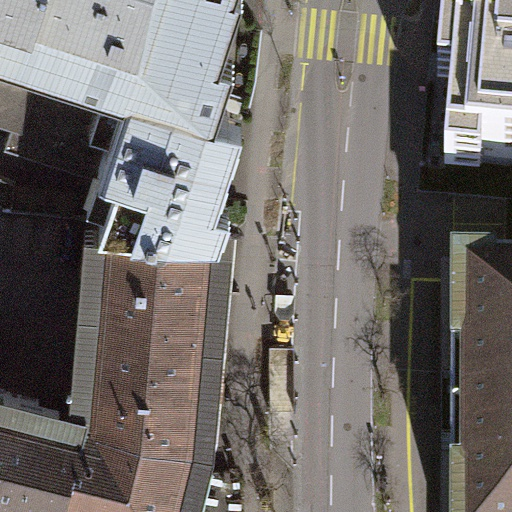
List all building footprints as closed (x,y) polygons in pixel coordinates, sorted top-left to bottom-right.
[(0,0),(0,43),(35,55),(105,78),(107,72),(201,103),(215,107),(216,106),(234,51),(220,47),(235,0),(0,0)] [(458,46),(442,44),(438,92),(453,93),(445,178),(480,181),(482,160),(511,163),(511,10),(493,0),(488,0),(460,16),(458,46)] [(106,200),(99,220),(220,231),(229,201),(216,197),(243,115),(216,106),(215,107),(201,103),(107,72),(105,78),(35,55),(5,143),(113,179),(106,200)] [(85,375),(206,385),(220,231),(99,220),(85,375)] [(511,511),(511,279),(454,280),(453,511),(511,511)] [(201,432),(206,385),(85,375),(81,421),(56,511),(203,511),(215,471),(193,465),(201,432)] [(40,400),(0,389),(0,500),(14,504),(35,509),(45,511),(56,511),(81,421),(59,415),(58,415),(60,405),(40,400)]
